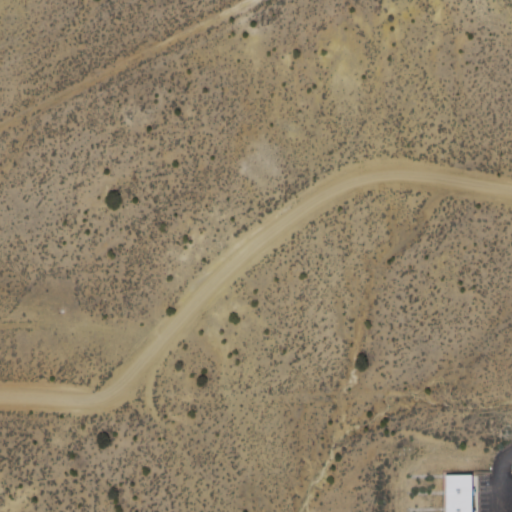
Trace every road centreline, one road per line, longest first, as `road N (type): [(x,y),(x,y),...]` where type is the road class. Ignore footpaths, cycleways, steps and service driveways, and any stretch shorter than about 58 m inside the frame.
road 1 (track): [(0,403),(58,404),(133,391),(275,239),(389,177),(511,195)]
road 2 (track): [(0,127),(250,0)]
